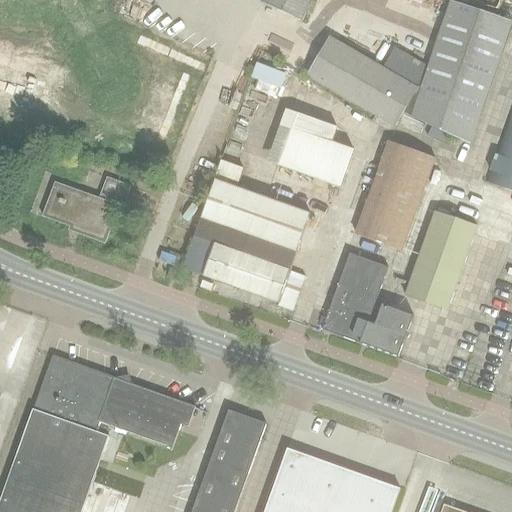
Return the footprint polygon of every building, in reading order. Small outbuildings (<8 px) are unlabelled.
[(302,22),(312,0),(263,0),(262,4),(302,22)] [(511,26),(511,23),(451,2),(427,68),(395,49),(383,69),(329,37),(305,79),(395,130),(404,115),(471,146),(511,26)] [(258,65),(253,78),(281,89),(286,76),(258,65)] [(511,113),(486,183),(511,192),(511,113)] [(341,189),(354,152),(332,143),(337,129),(297,115),(279,167),(341,189)] [(401,252),(434,159),(388,143),(355,236),(401,252)] [(238,191),(245,171),(221,163),(183,270),(271,302),(270,305),(293,313),(305,278),(291,273),(310,216),(290,209),(292,202),(266,194),(264,200),(238,191)] [(107,179),(99,201),(55,184),(43,218),(80,231),(78,235),(105,245),(119,208),(123,210),(131,188),(107,179)] [(447,311),(477,227),(435,213),(406,296),(447,311)] [(368,323),(388,269),(350,255),(322,331),(360,345),(362,340),(368,325),(368,323)] [(171,270),(168,279),(167,280),(177,283),(180,273),(171,270)] [(399,359),(414,318),(382,306),(375,325),(368,323),(368,325),(362,340),(360,345),(399,359)] [(171,452),(181,426),(188,428),(195,408),(53,358),(0,503),(0,511),(81,511),(92,484),(109,437),(96,433),(100,422),(171,448),(170,452),(171,452)] [(192,511),(235,511),(266,425),(229,412),(192,511)] [(264,511),(392,511),(400,490),(287,450),(264,511)]
